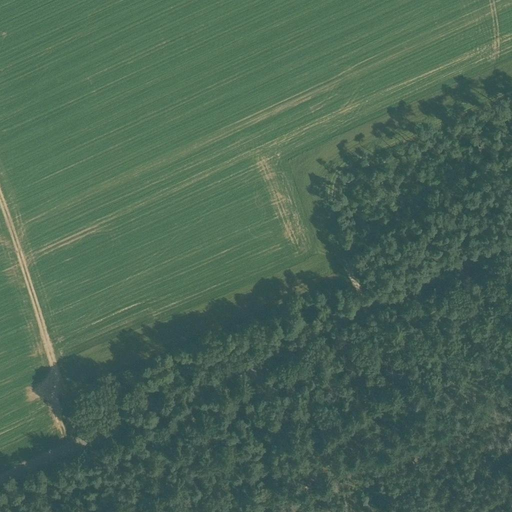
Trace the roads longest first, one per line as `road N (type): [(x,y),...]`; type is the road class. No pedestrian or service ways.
road 1 (track): [(511,88),(343,164),(329,205),(364,313)]
road 2 (unclassified): [(0,480),(263,357)]
road 3 (unclassified): [(263,357),(511,244)]
road 4 (unclassified): [(263,357),(269,511)]
